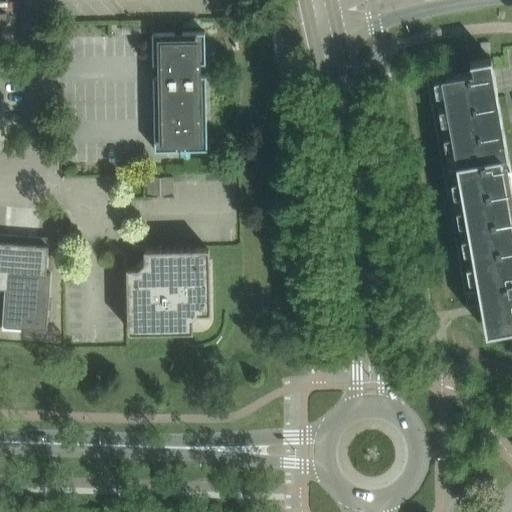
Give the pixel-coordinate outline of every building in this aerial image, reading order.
[(153,32),(153,57),(154,63),(161,62),(162,75),(154,75),(155,112),(155,149),(208,148),(207,111),(206,74),(199,74),(198,62),(206,62),(206,31),(153,32)] [(511,172),(492,58),(471,61),(472,71),(427,79),(467,307),(482,304),(487,331),(511,326),(511,172)] [(149,192),(174,191),(174,175),(148,176),(149,192)] [(51,273),(47,272),(49,244),(0,240),(0,324),(47,327),(51,273)] [(129,329),(130,330),(131,331),(132,331),(133,331),(193,330),(193,318),(199,311),(211,311),(210,250),(210,249),(209,248),(208,248),(208,247),(207,247),(206,246),(145,248),(145,260),(139,266),(127,266),(129,327),(129,328),(129,329)]
